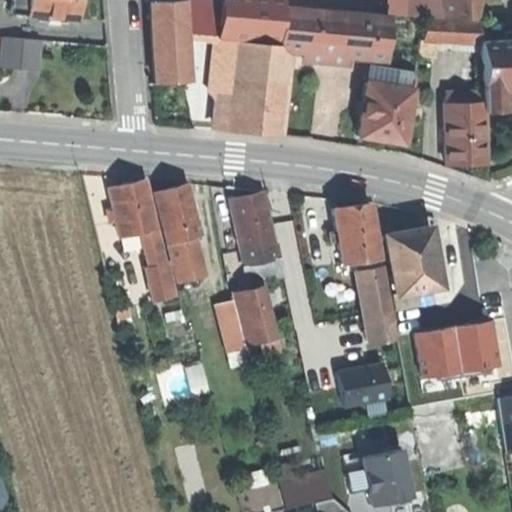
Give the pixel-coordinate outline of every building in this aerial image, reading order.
[(10,0),(9,18),(27,19),(28,0),(10,0)] [(28,0),(27,19),(78,23),(79,0),(28,0)] [(179,0),(176,0),(150,2),(153,61),(183,59),(181,19),(179,0)] [(179,0),(181,19),(232,30),(234,10),(180,0),(179,0)] [(406,0),(406,15),(447,18),(445,0),(406,0)] [(445,0),(447,18),(478,20),(482,0),(445,0)] [(232,30),(231,38),(278,42),(281,5),(235,1),(234,10),(232,30)] [(280,46),(279,48),(290,49),(304,50),(304,57),(346,61),(347,53),(383,56),(387,17),(283,7),(280,46)] [(424,38),(443,40),(444,20),(425,19),(424,38)] [(443,47),(481,49),(480,42),(478,42),(477,22),(444,20),(443,40),(443,47)] [(481,49),(482,91),(483,102),(483,110),(508,109),(507,93),(511,93),(511,39),(505,39),(480,40),(480,42),(481,49)] [(209,85),(230,87),(234,42),(213,40),(209,85)] [(267,45),(234,42),(230,87),(263,90),(267,45)] [(280,46),(267,45),(263,90),(260,131),(279,133),(290,49),(279,48),(280,46)] [(55,46),(54,60),(70,61),(106,64),(107,50),(55,46)] [(184,79),(183,59),(153,61),(155,81),(184,79)] [(54,60),(53,69),(70,70),(70,61),(54,60)] [(30,87),(27,118),(44,119),(65,121),(70,70),(53,69),(32,67),(30,87)] [(381,138),(404,141),(411,87),(395,85),(396,75),(377,72),(376,83),(366,82),(359,136),(381,138)] [(415,77),(396,75),(395,85),(411,87),(413,88),(415,77)] [(12,117),(27,118),(30,87),(15,86),(12,117)] [(213,127),(260,131),(263,90),(230,87),(215,105),(213,127)] [(448,92),(445,104),(483,102),(482,91),(448,92)] [(468,163),(485,162),(483,110),(483,102),(445,104),(448,163),(468,163)] [(120,237),(142,231),(156,228),(144,179),(125,183),(108,187),(120,237)] [(167,189),(153,193),(167,244),(193,236),(200,234),(186,183),(167,189)] [(244,195),(228,198),(239,251),(251,249),(273,244),(262,191),(244,195)] [(341,264),(354,261),(378,257),(368,203),(348,206),(331,209),(341,264)] [(142,231),(150,267),(164,264),(156,228),(142,231)] [(406,232),(384,236),(395,296),(411,293),(424,290),(440,287),(428,228),(406,232)] [(203,271),(193,236),(167,244),(176,279),(203,271)] [(277,243),(273,244),(251,249),(254,264),(280,258),(277,243)] [(356,271),(359,271),(380,267),(378,257),(354,261),(356,271)] [(150,267),(146,268),(150,287),(172,282),(167,263),(164,264),(150,267)] [(359,271),(367,314),(389,310),(382,267),(380,267),(359,271)] [(175,296),(172,282),(150,287),(153,301),(175,296)] [(426,301),(424,290),(411,293),(413,304),(426,301)] [(241,332),(243,344),(260,340),(248,291),(231,296),(233,302),(241,332)] [(480,298),(482,309),(503,305),(501,294),(480,298)] [(224,337),(241,332),(233,302),(216,306),(224,337)] [(435,388),(511,374),(511,353),(503,305),(482,309),(432,318),(440,358),(430,360),(435,388)] [(309,307),(294,311),(301,340),(307,339),(316,337),(309,307)] [(377,342),(380,359),(398,356),(389,310),(367,314),(372,343),(377,342)] [(403,365),(406,364),(430,360),(440,358),(432,318),(395,325),(403,365)] [(372,343),(375,360),(380,359),(377,342),(372,343)] [(339,367),(345,399),(369,395),(403,389),(398,356),(380,359),(375,360),(339,367)] [(436,390),(435,388),(430,360),(406,364),(424,462),(448,457),(441,418),(436,390)] [(201,361),(159,372),(167,404),(209,393),(201,361)] [(325,403),(345,399),(339,367),(319,370),(325,403)] [(511,386),(500,388),(503,409),(511,407),(511,386)] [(439,389),(436,390),(441,418),(444,417),(439,389)] [(371,407),(369,395),(345,399),(347,411),(371,407)] [(416,511),(401,445),(360,454),(371,504),(392,499),(394,511),(416,511)] [(361,452),(345,453),(348,489),(364,488),(361,452)] [(453,488),(448,457),(424,462),(429,492),(453,488)] [(331,497),(327,465),(279,470),(283,503),(331,497)] [(449,511),(457,511),(453,488),(429,492),(432,511),(449,511)]
